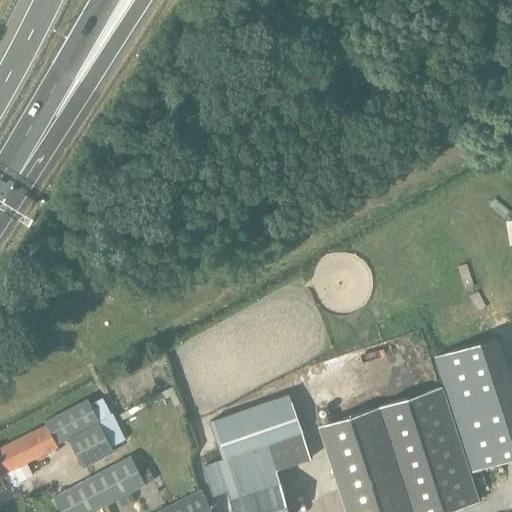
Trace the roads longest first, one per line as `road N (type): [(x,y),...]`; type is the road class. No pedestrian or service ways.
road 1 (motorway): [(6,168),(136,0)]
road 2 (motorway): [(6,168),(105,0)]
